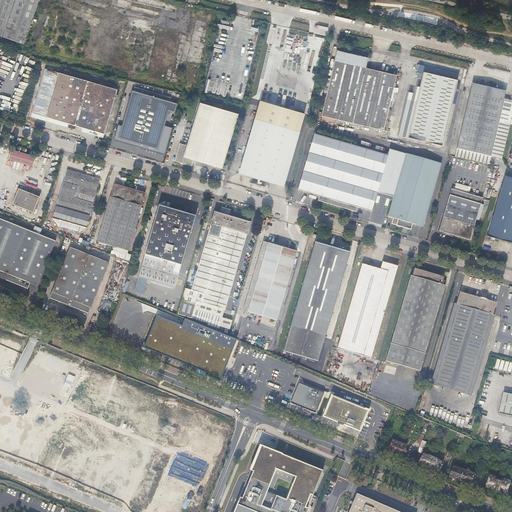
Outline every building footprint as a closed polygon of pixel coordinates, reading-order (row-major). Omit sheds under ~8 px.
[(0,0),(0,35),(25,44),(40,0),(0,0)] [(366,51),(340,44),(321,116),(384,130),(397,75),(368,68),(372,53),(366,52),(366,51)] [(418,70),(423,72),(407,137),(442,146),(459,74),(419,64),(418,70)] [(117,89),(45,69),(32,113),(69,123),(82,127),(97,132),(104,133),(117,89)] [(490,155),(505,90),(472,82),(456,148),(490,155)] [(157,149),(164,124),(168,111),(174,113),(177,103),(132,90),(122,124),(118,137),(120,138),(121,135),(150,143),(149,146),(157,149)] [(222,168),(239,113),(201,103),(187,146),(181,144),(175,161),(193,166),(195,160),(222,168)] [(303,120),(258,109),(239,173),(252,177),(250,183),(268,188),(270,182),(283,186),(303,120)] [(67,128),(69,123),(32,113),(31,117),(67,128)] [(164,154),(172,127),(164,124),(157,149),(149,146),(150,143),(121,135),(120,138),(118,137),(122,124),(118,122),(113,138),(164,154)] [(82,132),(96,136),(97,132),(82,127),(82,132)] [(174,127),(172,127),(164,154),(166,154),(174,127)] [(318,200),(335,205),(353,145),(315,133),(299,189),(319,196),(318,200)] [(353,145),(335,205),(357,211),(358,207),(372,211),(377,192),(387,195),(399,151),(389,149),(388,155),(353,145)] [(38,156),(14,148),(11,159),(35,166),(38,156)] [(399,151),(387,195),(394,197),(406,153),(399,151)] [(406,153),(394,197),(389,216),(398,219),(397,225),(411,230),(413,223),(423,226),(440,162),(406,153)] [(62,220),(71,223),(85,174),(68,169),(57,206),(65,208),(62,220)] [(85,174),(71,223),(84,226),(86,227),(100,179),(85,174)] [(511,178),(504,176),(487,236),(510,243),(511,237),(511,178)] [(116,184),(99,242),(130,251),(147,193),(132,188),(133,184),(129,182),(127,187),(116,184)] [(469,186),(457,182),(455,189),(467,192),(469,186)] [(27,188),(26,191),(19,189),(13,205),(34,213),(41,193),(27,188)] [(477,203),(478,196),(469,193),(467,193),(455,189),(453,196),(450,195),(440,227),(439,231),(469,240),(471,236),(476,219),(481,204),(477,203)] [(160,206),(196,216),(197,213),(172,206),(172,207),(161,203),(160,206)] [(138,277),(175,288),(196,216),(160,206),(138,277)] [(221,214),(230,217),(232,210),(223,208),(221,214)] [(203,303),(226,310),(248,235),(249,235),(251,230),(249,230),(251,223),(230,217),(221,214),(215,212),(192,290),(205,294),(203,303)] [(38,286),(56,241),(32,232),(33,230),(28,227),(27,229),(12,223),(13,220),(2,216),(1,219),(0,218),(0,277),(28,289),(31,283),(38,286)] [(243,310),(277,320),(297,252),(264,242),(243,310)] [(319,362),(350,252),(315,242),(284,351),(319,362)] [(50,298),(89,313),(110,263),(107,262),(108,259),(81,248),(80,251),(71,247),(50,298)] [(380,270),(362,264),(353,296),(338,352),(370,361),(398,267),(383,263),(380,270)] [(442,284),(444,277),(415,268),(413,276),(411,275),(386,360),(420,370),(445,285),(442,284)] [(334,338),(338,339),(351,292),(346,291),(334,338)] [(492,315),(496,303),(460,292),(456,304),(492,315)] [(196,304),(183,300),(178,313),(208,322),(208,324),(219,328),(223,317),(195,309),(196,304)] [(494,316),(492,315),(456,304),(453,304),(430,383),(472,395),(494,316)] [(180,326),(154,317),(140,349),(206,373),(206,378),(212,379),(218,381),(235,340),(183,319),(180,326)] [(511,372),(511,362),(496,359),(494,369),(511,372)] [(87,489),(143,509),(173,428),(157,422),(165,401),(105,379),(97,401),(96,402),(95,405),(99,414),(85,421),(82,417),(78,430),(79,432),(77,433),(76,437),(83,440),(90,453),(86,455),(90,456),(92,459),(87,461),(87,463),(92,464),(95,470),(91,472),(94,477),(85,482),(86,484),(87,483),(94,485),(87,489)] [(290,401),(315,412),(324,391),(298,380),(290,401)] [(332,387),(329,394),(317,420),(377,445),(391,409),(332,387)] [(511,394),(502,392),(497,413),(511,416),(511,394)] [(402,456),(406,445),(392,439),(388,451),(402,456)] [(306,511),(323,470),(263,446),(242,498),(240,497),(233,511),(306,511)] [(511,452),(504,450),(500,464),(504,466),(507,457),(511,458),(511,456),(511,452)] [(427,455),(423,453),(419,464),(423,465),(423,466),(432,470),(433,469),(438,472),(442,462),(437,459),(428,454),(427,455)] [(469,483),(473,473),(467,471),(468,470),(458,467),(458,468),(452,466),(449,476),(454,478),(454,479),(464,482),(464,481),(469,483)] [(490,487),(489,489),(500,493),(500,490),(506,492),(509,480),(503,478),(502,480),(493,478),(494,476),(488,474),(485,485),(490,487)] [(399,511),(357,494),(349,511),(399,511)]
